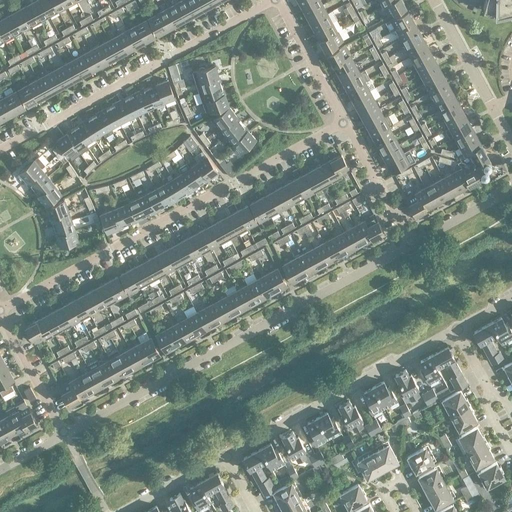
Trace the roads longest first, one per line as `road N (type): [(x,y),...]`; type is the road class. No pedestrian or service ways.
road 1 (residential): [(65,434),(408,244)]
road 2 (residential): [(0,310),(343,124)]
road 3 (residential): [(0,151),(275,0)]
road 4 (residential): [(226,455),(452,331)]
road 5 (residential): [(511,144),(433,0)]
road 6 (residential): [(343,124),(276,0)]
road 7 (residential): [(65,434),(0,312)]
road 8 (residential): [(408,244),(343,124)]
